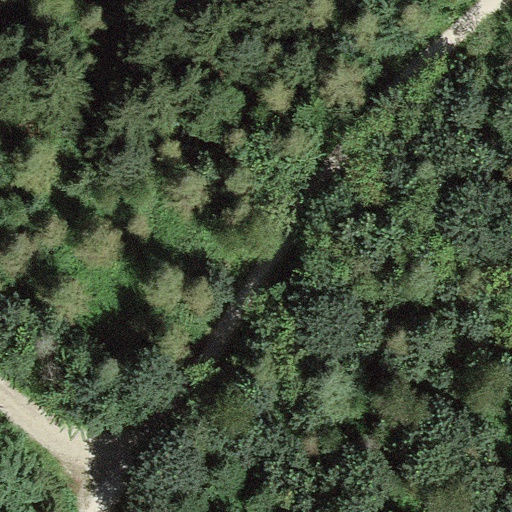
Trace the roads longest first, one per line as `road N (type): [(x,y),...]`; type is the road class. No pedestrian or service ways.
road 1 (track): [(101,511),(390,94),(489,0)]
road 2 (track): [(113,486),(0,386)]
